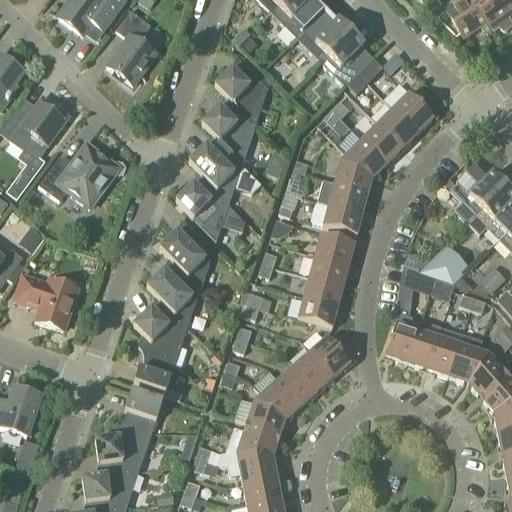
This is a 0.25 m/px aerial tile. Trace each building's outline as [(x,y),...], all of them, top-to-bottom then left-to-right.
[(102,36),(124,6),(116,0),(71,0),(55,22),(81,41),(91,28),(102,36)] [(140,0),(136,6),(144,12),(153,0),(140,0)] [(250,0),(269,19),(287,0),(250,0)] [(311,0),(287,0),(269,19),(294,43),(322,15),(310,3),(312,1),(311,0)] [(470,1),(469,0),(463,0),(444,14),(433,0),(412,0),(419,7),(438,25),(437,25),(456,44),(461,41),(463,44),(480,32),(487,40),(494,36),(470,1)] [(511,30),(511,27),(493,0),(472,0),(470,1),(494,36),(499,32),(504,36),(511,30)] [(511,0),(493,0),(511,27),(511,0)] [(113,36),(125,44),(105,72),(130,91),(154,58),(137,46),(149,31),(128,15),(113,36)] [(322,15),(294,43),(319,68),(349,37),(336,25),(334,27),(322,15)] [(241,33),(229,45),(236,52),(248,40),(241,33)] [(349,37),(319,68),(344,93),(346,91),(345,91),(354,82),(371,64),(360,52),(362,50),(349,37)] [(247,42),(239,49),(248,58),(256,51),(247,42)] [(0,111),(14,93),(11,90),(21,77),(0,61),(0,111)] [(230,74),(212,91),(253,132),(266,94),(235,62),(230,75),(230,74)] [(371,64),(354,82),(363,91),(380,73),(372,64),(371,64)] [(390,106),(405,92),(386,72),(371,86),(390,106)] [(345,91),(346,91),(354,100),(363,91),(354,82),(345,91)] [(217,113),(200,130),(240,170),(253,132),(212,91),(212,92),(221,101),(217,113)] [(406,98),(390,114),(416,140),(431,124),(406,98)] [(0,133),(0,140),(7,146),(21,157),(14,166),(28,175),(67,122),(40,102),(34,111),(23,103),(0,133)] [(339,107),(330,116),(338,124),(339,124),(347,116),(339,107)] [(390,114),(375,129),(400,155),(416,140),(390,114)] [(338,124),(330,116),(321,124),(340,142),(348,134),(339,124),(338,124)] [(375,129),(360,145),(385,170),(400,155),(375,129)] [(250,198),(259,190),(240,170),(200,130),(199,130),(208,139),(204,151),(187,168),(227,209),(232,192),(250,198)] [(360,145),(344,160),(370,185),(385,170),(360,145)] [(122,178),(123,172),(120,168),(115,166),(111,169),(84,149),(65,175),(54,167),(36,191),(57,206),(65,196),(88,213),(113,180),(117,181),(122,178)] [(337,167),(332,188),(331,189),(366,199),(370,185),(344,160),(337,167)] [(294,166),(290,178),(302,182),(306,170),(294,166)] [(191,189),(173,207),(214,248),(220,230),(240,237),(244,227),(227,210),(227,209),(187,168),(186,168),(195,178),(191,190),(191,189)] [(447,197),(472,221),(503,191),(490,178),(488,180),(476,168),(447,197)] [(302,182),(290,178),(287,189),(298,193),(302,182)] [(316,207),(317,208),(326,210),(361,220),(366,199),(331,189),(332,188),(322,186),(316,207)] [(511,200),(503,191),(472,221),(497,246),(511,230),(511,200)] [(292,211),(280,208),(276,219),(288,223),(292,211)] [(309,225),(312,230),(355,241),(361,220),(326,210),(317,208),(313,210),(309,225)] [(259,233),(264,235),(268,224),(262,222),(259,233)] [(175,237),(157,254),(198,295),(211,256),(180,224),(175,238),(175,237)] [(274,226),(268,243),(273,244),(278,244),(282,242),(286,240),(289,236),(291,232),(274,226)] [(511,230),(497,246),(511,261),(511,230)] [(41,244),(29,232),(16,249),(30,259),(41,244)] [(318,240),(312,261),(347,271),(353,249),(318,240)] [(444,250),(416,278),(451,290),(459,282),(453,276),(462,268),(444,250)] [(162,276),(144,293),(185,333),(198,295),(157,254),(157,255),(166,264),(162,276)] [(0,263),(0,281),(5,285),(21,263),(9,255),(2,265),(0,263)] [(263,257),(259,269),(271,273),(275,261),(263,257)] [(312,261),(307,282),(341,292),(347,271),(312,261)] [(271,273),(259,269),(255,280),(267,284),(271,273)] [(433,284),(422,280),(402,273),(398,290),(428,300),(433,284)] [(491,273),(476,287),(489,300),(504,285),(491,273)] [(61,336),(76,294),(47,284),(45,290),(21,281),(12,306),(28,311),(30,307),(38,310),(33,326),(61,336)] [(307,282),(301,303),(336,312),(341,292),(307,282)] [(433,284),(428,300),(447,307),(453,291),(433,284)] [(149,314),(132,331),(172,372),(185,333),(144,293),(153,302),(149,314)] [(249,299),(245,310),(257,314),(261,303),(249,299)] [(456,311),(468,315),(472,304),(460,300),(456,311)] [(336,312),(301,303),(295,325),(330,334),(336,312)] [(472,304),(468,315),(480,319),(483,308),(472,304)] [(257,314),(245,310),(241,322),(253,326),(257,314)] [(398,319),(395,328),(383,362),(405,369),(419,326),(398,319)] [(419,326),(405,369),(425,376),(437,342),(440,333),(419,326)] [(137,373),(131,391),(178,407),(181,398),(165,393),(172,372),(132,331),(131,331),(140,341),(137,351),(139,354),(140,355),(141,357),(141,359),(142,360),(142,362),(142,364),(142,366),(142,367),(140,374),(137,373)] [(511,345),(511,339),(506,332),(494,343),(503,353),(511,345)] [(238,333),(234,344),(246,348),(250,336),(238,333)] [(458,349),(446,383),(466,390),(477,356),(481,346),(461,339),(457,349),(458,349)] [(324,342),(308,357),(331,384),(348,369),(324,342)] [(437,342),(425,376),(446,383),(458,349),(457,349),(437,342)] [(246,348),(234,344),(230,356),(242,360),(246,348)] [(478,404),(505,380),(486,359),(477,356),(466,390),(476,401),(478,404)] [(308,357),(291,371),(315,399),(331,384),(308,357)] [(226,367),(222,379),(234,383),(238,371),(226,367)] [(291,371),(275,385),(299,413),(315,399),(291,371)] [(234,383),(222,379),(218,390),(230,394),(242,398),(245,387),(234,383)] [(511,413),(511,388),(505,380),(478,404),(481,407),(490,418),(511,413)] [(214,385),(204,382),(201,393),(210,396),(214,385)] [(275,385),(259,400),(283,427),(299,413),(275,385)] [(0,433),(25,442),(39,400),(12,391),(7,407),(0,404),(0,433)] [(105,444),(92,446),(93,447),(149,439),(160,409),(128,398),(123,416),(125,417),(123,424),(122,425),(121,427),(120,428),(119,429),(117,430),(116,431),(114,432),(112,433),(109,434),(105,444)] [(252,406),(243,433),(276,444),(282,428),(283,427),(259,400),(252,406)] [(511,413),(490,418),(494,439),(511,435),(511,413)] [(226,471),(271,462),(272,462),(272,461),(275,448),(276,444),(243,433),(242,437),(233,434),(224,459),(219,459),(198,452),(194,464),(205,467),(220,472),(226,471)] [(511,435),(494,439),(499,460),(511,457),(511,435)] [(79,484),(80,485),(136,477),(149,439),(93,447),(96,470),(97,470),(92,482),(79,484)] [(511,457),(499,460),(503,481),(511,479),(511,457)] [(226,471),(228,482),(238,480),(240,490),(276,481),(272,462),(271,462),(226,471)] [(205,467),(194,464),(190,475),(201,479),(205,467)] [(124,511),(136,477),(80,485),(83,509),(82,511),(124,511)] [(14,487),(22,490),(25,481),(17,478),(14,487)] [(511,479),(503,481),(507,502),(511,501),(511,479)] [(276,481),(240,490),(244,511),(280,503),(276,481)] [(22,490),(14,487),(12,486),(5,507),(15,511),(17,511),(22,490)] [(186,487),(182,499),(194,502),(197,491),(186,487)] [(154,499),(156,511),(172,509),(171,497),(154,499)] [(194,502),(182,499),(178,510),(183,511),(198,511),(201,505),(193,503),(194,502)] [(281,511),(280,503),(244,511),(281,511)]
